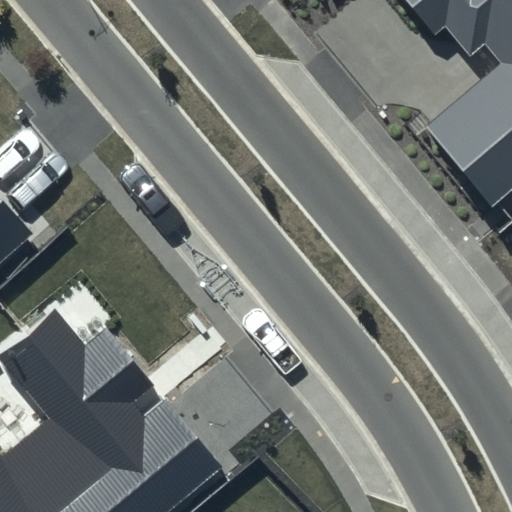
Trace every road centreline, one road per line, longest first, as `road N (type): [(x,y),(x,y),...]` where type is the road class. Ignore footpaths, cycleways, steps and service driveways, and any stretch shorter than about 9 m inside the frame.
road 1 (residential): [(443,511),(408,444),(272,254),(59,0)]
road 2 (residential): [(159,0),(392,280),(511,447)]
